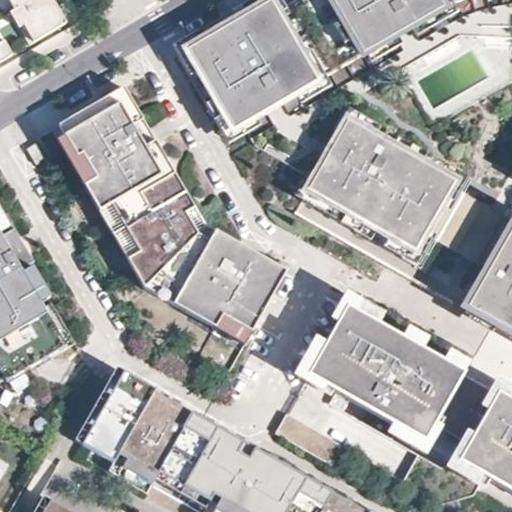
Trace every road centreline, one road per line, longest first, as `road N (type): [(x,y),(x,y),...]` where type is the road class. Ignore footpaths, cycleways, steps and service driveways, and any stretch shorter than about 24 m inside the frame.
road 1 (residential): [(336,269),(252,419),(124,348),(0,141)]
road 2 (residential): [(136,33),(227,197),(336,269)]
road 3 (residential): [(511,361),(336,269)]
road 4 (residential): [(0,111),(136,33)]
